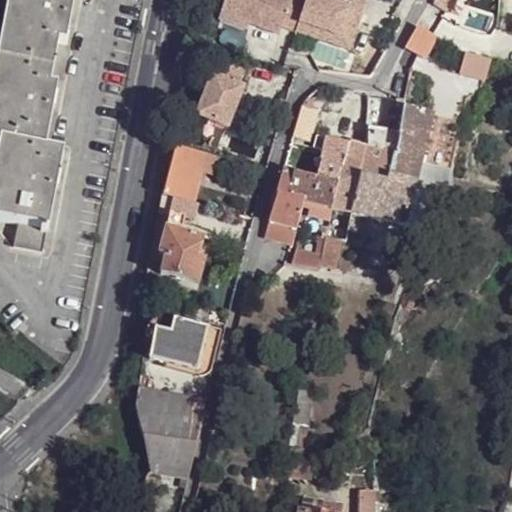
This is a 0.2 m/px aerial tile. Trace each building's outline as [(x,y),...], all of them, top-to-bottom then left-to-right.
[(9,0),(0,48),(0,61),(53,72),(58,44),(65,45),(74,0),(9,0)] [(311,7),(281,0),(231,0),(225,25),(257,33),(256,38),(286,46),(289,35),(302,39),(304,31),(311,7)] [(348,10),(340,40),(304,31),(302,39),(348,50),(360,0),(334,0),(333,6),(348,10)] [(435,0),(432,6),(445,13),(451,0),(435,0)] [(311,7),(304,31),(340,40),(348,10),(333,6),(313,1),(311,7)] [(257,33),(225,25),(222,38),(254,47),(256,38),(257,33)] [(420,58),(432,38),(417,30),(410,40),(406,52),(417,58),(418,59),(420,58)] [(458,75),(483,82),(490,60),(465,52),(458,75)] [(53,72),(0,61),(0,141),(45,150),(57,88),(50,86),(53,72)] [(231,70),(206,63),(190,122),(223,131),(234,89),(227,88),(231,70)] [(404,111),(405,103),(398,103),(395,118),(403,119),(404,111)] [(302,106),(294,136),(311,142),(320,111),(315,108),(302,106)] [(401,156),(394,182),(415,187),(433,118),(404,111),(403,119),(401,137),(399,156),(401,156)] [(372,149),(386,152),(388,136),(371,133),(372,136),(372,149)] [(175,134),(171,147),(186,152),(190,138),(175,134)] [(315,148),(325,151),(328,138),(318,136),(315,148)] [(386,152),(399,156),(401,137),(388,136),(386,152)] [(325,151),(316,180),(339,186),(352,143),(328,138),(325,151)] [(45,150),(0,141),(0,221),(18,225),(47,230),(49,231),(64,153),(45,150)] [(333,211),(353,217),(364,179),(372,149),(352,143),(339,186),(333,211)] [(186,152),(171,147),(173,172),(162,200),(174,203),(189,207),(202,156),(186,152)] [(386,152),(372,149),(364,179),(393,186),(394,182),(401,156),(399,156),(386,152)] [(287,160),(284,172),(296,174),(298,163),(287,160)] [(303,205),(313,179),(296,174),(284,172),(276,198),(277,199),(303,205)] [(313,179),(303,205),(314,208),(333,211),(339,186),(316,180),(313,179)] [(364,179),(353,217),(403,230),(415,187),(394,182),(393,186),(364,179)] [(451,195),(472,205),(480,190),(448,179),(445,194),(451,195)] [(435,193),(415,187),(403,230),(423,235),(435,193)] [(270,224),(296,231),(303,205),(277,199),(270,224)] [(162,200),(158,216),(166,219),(174,203),(162,200)] [(166,219),(164,232),(180,236),(184,221),(192,224),(196,211),(189,207),(174,203),(166,219)] [(330,225),(333,211),(314,208),(311,219),(324,223),(330,225)] [(319,238),(325,240),(330,225),(324,223),(319,238)] [(270,224),(265,240),(291,248),(296,231),(270,224)] [(43,251),(47,230),(18,225),(14,245),(43,251)] [(196,287),(203,262),(197,260),(201,242),(194,240),(180,236),(164,232),(157,256),(164,258),(158,276),(196,287)] [(198,234),(194,240),(201,242),(210,243),(211,238),(198,234)] [(320,272),(336,274),(342,246),(325,242),(321,262),(320,272)] [(291,273),(319,277),(320,272),(321,262),(297,258),(291,273)] [(420,291),(410,288),(400,312),(410,315),(412,310),(420,291)] [(421,288),(420,291),(412,310),(419,312),(428,291),(421,288)] [(169,334),(161,364),(194,373),(194,370),(207,373),(216,337),(204,334),(206,326),(173,318),(169,334)] [(146,360),(161,364),(169,334),(153,330),(146,360)] [(141,443),(196,449),(208,398),(192,405),(137,390),(136,404),(141,443)] [(291,455),(304,457),(310,416),(299,414),(291,455)] [(196,449),(141,443),(145,451),(152,472),(149,478),(187,485),(196,449)] [(318,461),(291,458),(286,484),(312,489),(318,461)] [(373,511),(373,499),(359,500),(359,511),(373,511)]
